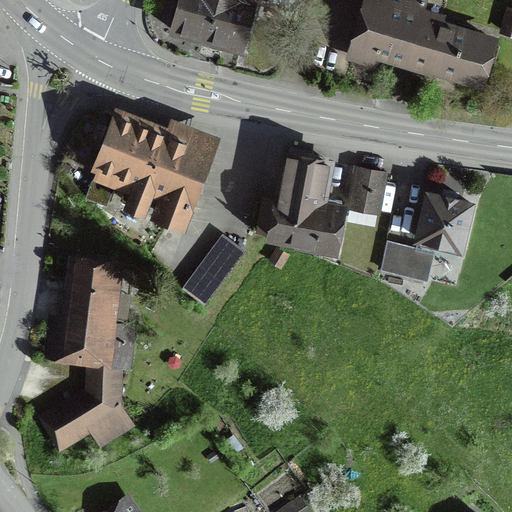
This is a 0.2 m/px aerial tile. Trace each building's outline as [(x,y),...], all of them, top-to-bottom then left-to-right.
[(178,0),(170,30),(239,48),(251,0),(178,0)] [(418,20),(424,1),(421,0),(366,0),(354,44),(426,66),(478,82),(490,41),(418,20)] [(511,10),(507,9),(500,31),(511,34),(511,10)] [(96,166),(163,191),(154,212),(181,222),(208,151),(116,115),(96,166)] [(319,198),(326,162),(286,155),(275,206),(259,202),(254,230),(270,234),(269,235),(330,248),(339,202),(319,198)] [(382,173),(355,168),(348,207),(375,213),(382,173)] [(85,197),(104,204),(109,190),(91,182),(85,197)] [(416,239),(458,249),(469,204),(426,194),(416,239)] [(242,253),(222,238),(183,288),(204,304),(242,253)] [(387,240),(381,269),(427,279),(433,250),(387,240)] [(269,259),(278,265),(285,254),(276,249),(269,259)] [(110,266),(74,261),(61,358),(85,362),(86,395),(50,417),(62,436),(84,423),(96,444),(129,424),(116,403),(119,369),(121,356),(127,357),(132,327),(112,323),(116,292),(106,291),(110,266)] [(308,511),(298,497),(276,511),(308,511)] [(133,511),(125,499),(107,511),(133,511)]
